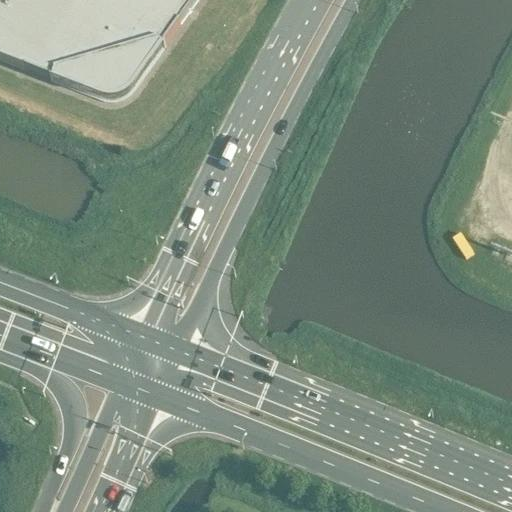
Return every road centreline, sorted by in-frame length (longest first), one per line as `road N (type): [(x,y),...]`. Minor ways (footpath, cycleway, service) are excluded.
road 1 (tertiary): [(175,348),(351,0)]
road 2 (tertiary): [(310,0),(239,127),(141,335)]
road 3 (primary): [(511,481),(175,348)]
road 4 (primary): [(156,393),(456,511)]
road 5 (tertiary): [(46,350),(69,388),(75,419),(46,511)]
road 6 (primary): [(141,335),(0,281)]
road 7 (tertiary): [(121,379),(63,511)]
road 8 (tertiary): [(100,511),(156,393)]
